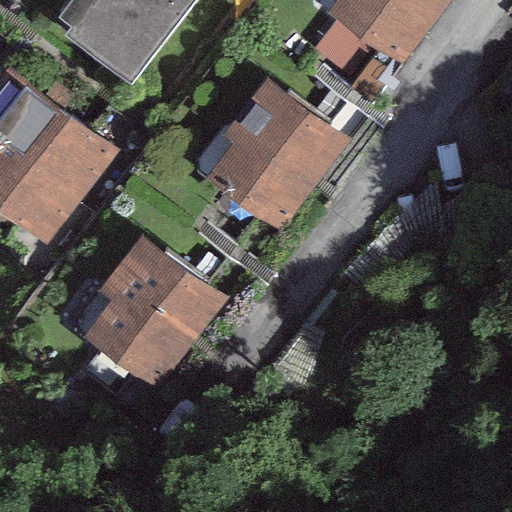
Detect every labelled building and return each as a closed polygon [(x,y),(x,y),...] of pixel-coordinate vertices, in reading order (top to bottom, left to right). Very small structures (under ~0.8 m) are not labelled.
[(185,0),(60,0),(43,23),(122,83),(185,0)] [(449,0),(323,0),(320,4),(400,65),(449,0)] [(107,157),(8,76),(0,85),(0,218),(34,246),(107,157)] [(342,151),(260,84),(195,164),(276,231),(342,151)] [(219,299),(138,232),(72,311),(154,378),(219,299)]
